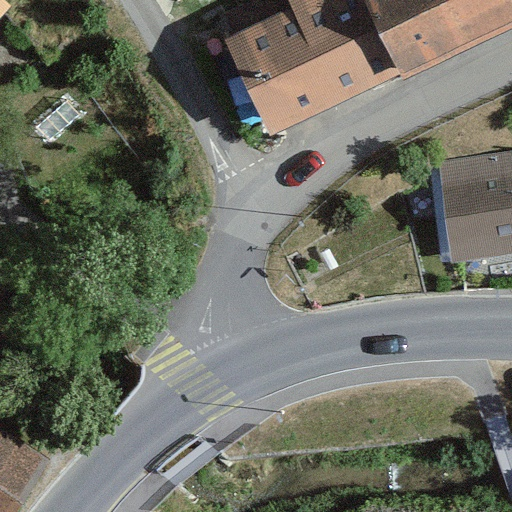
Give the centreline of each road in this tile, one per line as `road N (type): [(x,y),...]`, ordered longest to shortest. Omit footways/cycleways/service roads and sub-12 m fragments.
road 1 (residential): [(259,203),(306,164),(511,62)]
road 2 (tertiary): [(242,373),(382,332),(511,326)]
road 3 (unclassified): [(259,203),(138,0)]
road 4 (tertiary): [(78,511),(178,407),(242,373)]
road 5 (residential): [(242,373),(216,297),(259,203)]
